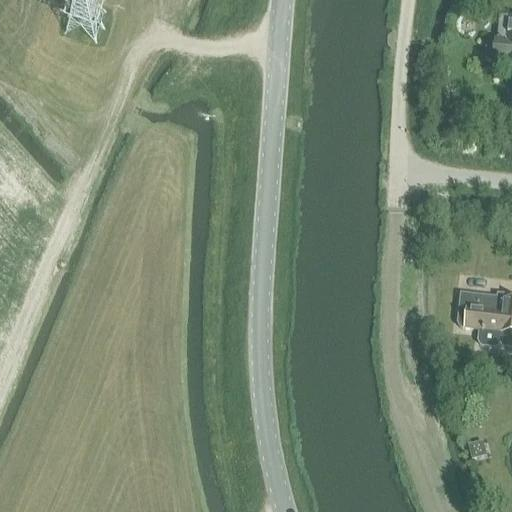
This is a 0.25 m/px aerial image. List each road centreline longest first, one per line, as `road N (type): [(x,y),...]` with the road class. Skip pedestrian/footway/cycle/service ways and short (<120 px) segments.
road 1 (unclassified): [(288,511),(270,441),(262,349),(284,0)]
road 2 (unclassified): [(396,171),(408,0)]
